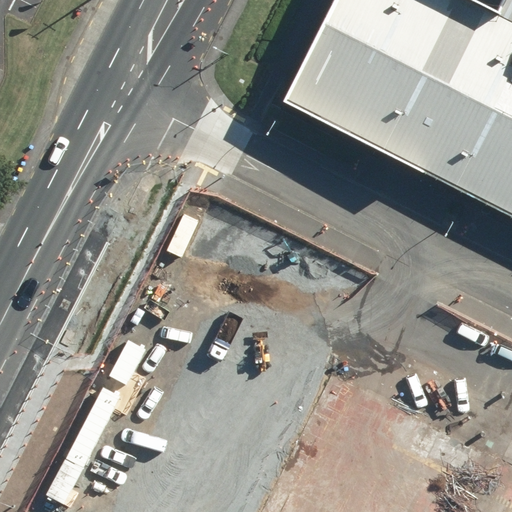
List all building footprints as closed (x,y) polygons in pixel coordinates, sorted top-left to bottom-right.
[(330,0),(280,99),(511,215),(511,0),(501,0),(496,12),(472,0),(330,0)] [(355,177),(438,220),(449,197),(367,155),(355,177)] [(475,369),(214,234),(162,335),(423,469),(475,369)] [(469,447),(511,468),(511,386),(503,382),(469,447)] [(335,511),(340,503),(174,421),(128,511),(335,511)]
